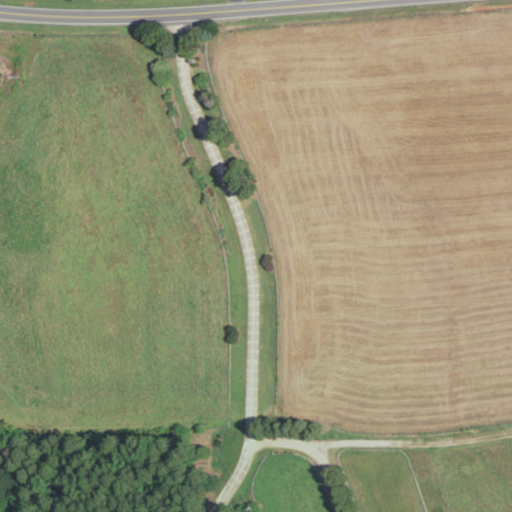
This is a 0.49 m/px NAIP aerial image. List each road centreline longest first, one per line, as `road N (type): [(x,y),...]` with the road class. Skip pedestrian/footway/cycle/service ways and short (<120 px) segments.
road 1 (residential): [(181,14),(185,77),(244,225),(253,271),(251,437),(218,511)]
road 2 (residential): [(378,0),(88,18),(0,13)]
